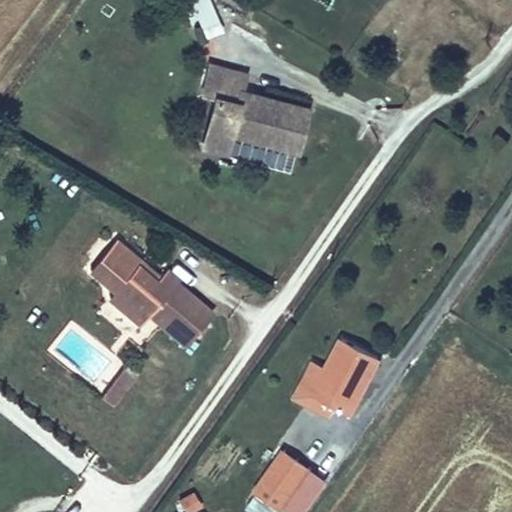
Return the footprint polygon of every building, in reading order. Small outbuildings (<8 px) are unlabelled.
[(190,0),(203,38),(221,31),(210,0),(190,0)] [(361,24),(428,75),(447,50),(380,0),(361,24)] [(278,131),(291,135),(297,113),(233,98),(237,77),(204,69),(195,99),(209,103),(198,151),(216,155),(221,137),(275,150),(278,131)] [(287,153),(291,135),(278,131),(275,150),(287,153)] [(125,263),(128,257),(107,240),(84,270),(108,292),(102,299),(132,325),(137,317),(175,349),(202,317),(164,286),(168,282),(155,271),(151,276),(147,281),(125,263)] [(151,276),(128,257),(125,263),(147,281),(151,276)] [(303,397),(328,409),(342,416),(369,354),(331,337),(316,369),(303,397)] [(322,423),(328,409),(303,397),(316,369),(301,361),(282,403),(322,423)] [(115,373),(126,380),(131,375),(120,367),(115,373)] [(107,406),(126,380),(115,373),(97,397),(107,406)] [(270,511),(272,511),(301,473),(303,469),(278,451),(247,494),(270,511)] [(301,511),(319,487),(301,473),(272,511),(301,511)] [(193,490),(176,499),(182,511),(200,511),(203,511),(193,490)] [(270,511),(247,494),(232,511),(270,511)]
